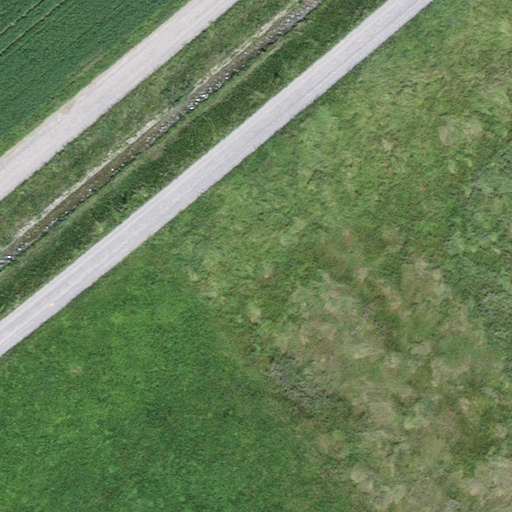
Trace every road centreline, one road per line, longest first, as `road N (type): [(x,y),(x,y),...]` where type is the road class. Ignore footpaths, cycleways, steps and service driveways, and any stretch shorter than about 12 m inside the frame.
road 1 (track): [(0,346),(412,0)]
road 2 (track): [(0,184),(220,0)]
